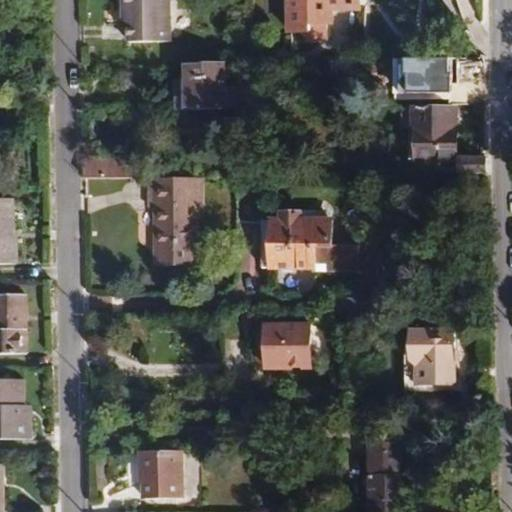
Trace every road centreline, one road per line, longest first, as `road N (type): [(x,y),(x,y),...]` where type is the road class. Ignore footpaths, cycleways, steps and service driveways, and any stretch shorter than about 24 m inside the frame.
road 1 (residential): [(511,511),(499,0)]
road 2 (residential): [(71,511),(61,0)]
